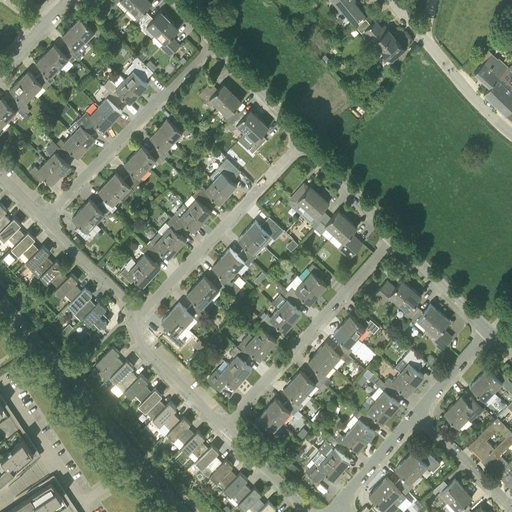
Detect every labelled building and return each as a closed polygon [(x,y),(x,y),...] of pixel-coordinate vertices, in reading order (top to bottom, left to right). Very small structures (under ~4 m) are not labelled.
[(138,24),(149,14),(145,9),(152,2),(149,0),(135,0),(128,8),(136,16),(133,19),(138,24)] [(342,29),(351,21),(352,22),(364,13),(352,0),(330,0),(340,12),(333,18),(342,29)] [(146,26),(154,34),(169,20),(160,11),(153,18),(149,14),(138,24),(143,29),(146,26)] [(97,35),(102,29),(92,19),(87,24),(80,17),(71,26),(86,40),(94,32),(97,35)] [(373,42),(385,32),(376,20),(371,25),(365,18),(356,26),(361,32),(364,29),(373,40),(373,41),(373,42)] [(163,43),(160,46),(169,55),(180,45),(171,36),(178,29),(169,20),(154,34),(163,43)] [(65,46),(76,57),(78,59),(83,54),(78,49),(86,40),(71,26),(62,35),(69,42),(65,46)] [(376,56),(382,51),(391,62),(405,50),(388,30),(385,32),(373,42),(377,47),(372,52),(376,56)] [(71,61),(76,57),(65,46),(61,50),(54,43),(45,52),(60,67),(68,59),(71,61)] [(39,73),(50,83),(54,78),(51,76),(60,67),(45,52),(36,61),(43,69),(39,73)] [(482,62),(474,71),(489,85),(483,92),(505,113),(511,105),(511,63),(509,66),(508,65),(498,57),(492,52),(482,62)] [(326,63),(330,60),(324,54),(321,57),(326,63)] [(124,78),(139,93),(148,84),(144,80),(153,71),(137,55),(132,60),(133,62),(125,70),(128,73),(124,78)] [(45,88),(50,83),(39,73),(35,77),(28,70),(19,79),(34,94),(42,85),(45,88)] [(130,102),(139,93),(124,78),(117,85),(110,78),(103,85),(107,89),(118,99),(123,95),(130,102)] [(13,100),(23,110),(28,105),(25,102),(34,94),(19,79),(10,88),(17,95),(13,100)] [(213,102),(217,106),(232,92),(223,83),(218,89),(210,81),(198,94),(210,106),(213,102)] [(98,105),(113,120),(121,111),(114,103),(118,99),(107,89),(103,94),(106,97),(98,105)] [(229,123),(239,112),(234,108),(241,101),(232,92),(217,106),(226,115),(223,118),(229,123)] [(27,113),(23,110),(13,100),(9,104),(1,97),(0,98),(0,113),(7,120),(16,112),(22,118),(27,113)] [(104,129),(113,120),(98,105),(90,114),(86,111),(81,116),(92,126),(96,122),(104,129)] [(238,126),(244,132),(259,117),(251,108),(245,114),(241,110),(239,112),(229,123),(225,127),(225,128),(228,127),(229,130),(238,126)] [(72,132),(87,147),(96,138),(88,130),(92,126),(81,116),(77,121),(80,124),(72,132)] [(182,132),(185,135),(190,130),(180,120),(175,125),(167,117),(159,126),(174,141),(182,132)] [(262,155),(272,144),(261,134),(268,126),(259,117),(244,132),(238,139),(247,148),(250,145),(251,146),(255,149),(262,155)] [(153,147),(164,157),(169,153),(166,150),(174,141),(159,126),(150,136),(157,143),(153,147)] [(78,156),(87,147),(72,132),(63,141),(60,138),(55,143),(66,153),(70,149),(78,156)] [(46,159),(61,174),(70,165),(62,157),(66,153),(55,143),(50,148),(53,151),(46,159)] [(159,162),(164,157),(153,147),(149,152),(141,144),(133,153),(148,168),(156,159),(159,162)] [(127,174),(138,184),(143,179),(140,177),(148,168),(133,153),(124,163),(132,170),(127,174)] [(52,183),(61,174),(46,159),(38,168),(34,165),(29,170),(40,180),(45,176),(52,183)] [(213,179),(228,193),(237,184),(229,177),(233,172),(223,162),(217,168),(220,171),(213,179)] [(125,198),(138,184),(127,174),(123,178),(116,171),(107,181),(122,195),(125,198)] [(219,202),(228,193),(213,179),(205,187),(201,184),(197,189),(208,200),(212,195),(219,202)] [(101,201),(111,212),(117,206),(114,203),(122,195),(107,181),(98,189),(106,197),(101,201)] [(302,204),(306,208),(320,193),(310,184),(303,192),(299,187),(289,198),(299,207),(302,204)] [(187,206),(202,220),(211,211),(203,204),(208,200),(197,189),(192,195),(195,197),(187,206)] [(317,224),(328,214),(322,209),(329,201),(320,193),(306,208),(315,216),(312,219),(317,224)] [(116,216),(111,212),(101,201),(97,206),(90,198),(81,207),(96,222),(104,213),(107,216),(108,216),(112,220),(116,216)] [(0,229),(10,219),(3,212),(7,209),(0,202),(0,229)] [(194,230),(202,220),(187,206),(184,202),(175,212),(171,217),(182,227),(186,223),(194,230)] [(86,239),(91,233),(88,230),(96,222),(81,207),(72,216),(80,224),(75,228),(86,239)] [(327,227),(334,233),(348,218),(338,209),(331,217),(328,214),(317,224),(314,227),(321,233),(327,227)] [(15,244),(24,233),(17,227),(21,223),(14,216),(10,219),(0,229),(0,235),(4,240),(8,237),(15,244)] [(184,229),(182,227),(171,217),(166,223),(169,226),(162,234),(177,248),(186,239),(180,234),(184,229)] [(340,244),(345,249),(355,238),(350,234),(357,226),(348,218),(334,233),(343,241),(340,244)] [(273,237),(278,232),(267,222),(263,226),(255,219),(246,229),(262,243),(270,234),(273,237)] [(241,249),(252,259),(257,254),(254,251),(262,243),(246,229),(238,238),(245,245),(241,249)] [(29,258),(39,248),(32,241),(35,237),(28,230),(24,233),(15,244),(11,247),(19,254),(22,251),(29,258)] [(168,257),(177,248),(162,234),(161,234),(158,231),(146,244),(159,257),(163,252),(168,257)] [(43,272),(53,262),(46,255),(50,251),(42,244),(39,248),(29,258),(26,261),(33,268),(36,265),(43,272)] [(136,261),(152,275),(160,266),(155,261),(159,257),(146,244),(140,250),(144,253),(136,261)] [(247,264),(252,259),(241,249),(237,254),(230,247),(221,256),(236,270),(244,262),(247,264)] [(216,277),(226,287),(234,294),(241,286),(233,279),(231,282),(228,279),(236,270),(221,256),(212,265),(220,272),(216,277)] [(57,286),(67,276),(60,269),(64,265),(57,258),(53,262),(43,272),(40,275),(47,282),(50,279),(57,286)] [(143,285),(152,275),(136,261),(128,269),(125,266),(120,272),(131,282),(135,277),(143,285)] [(303,279),(318,293),(327,284),(319,277),(323,272),(312,262),(307,268),(310,270),(303,279)] [(71,300),(81,290),(74,283),(78,279),(71,272),(67,276),(57,286),(54,289),(61,296),(64,293),(71,300)] [(222,292),(226,287),(216,277),(212,281),(204,274),(195,283),(211,297),(219,289),(222,292)] [(389,295),(398,303),(412,287),(402,278),(395,286),(386,279),(373,294),(383,302),(389,295)] [(310,303),(318,293),(303,279),(295,288),(292,285),(287,290),(298,300),(302,295),(310,303)] [(190,304),(201,314),(206,309),(203,306),(211,297),(195,283),(187,293),(194,300),(190,304)] [(82,317),(96,304),(89,297),(92,293),(85,286),(81,290),(71,300),(68,303),(75,310),(74,312),(80,318),(82,317)] [(409,318),(419,307),(414,303),(421,295),(412,287),(398,303),(407,310),(404,313),(409,318)] [(278,307),(293,321),(302,311),(294,304),(298,300),(287,290),(282,295),(285,298),(278,307)] [(106,325),(106,323),(110,319),(103,311),(106,307),(105,301),(100,301),(99,300),(96,304),(82,317),(90,324),(93,321),(101,329),(104,325),(106,325)] [(196,319),(201,314),(190,304),(186,308),(179,301),(170,311),(185,325),(193,316),(196,319)] [(417,319),(426,327),(440,311),(430,303),(423,311),(419,307),(409,318),(410,319),(407,322),(410,324),(413,321),(414,322),(417,319)] [(285,330),(293,321),(278,307),(269,316),(264,312),(260,316),(262,318),(273,328),(277,323),(285,330)] [(180,346),(185,341),(177,334),(185,325),(170,311),(161,320),(169,327),(165,332),(180,346)] [(437,343),(436,344),(441,349),(452,336),(442,328),(449,320),(440,311),(426,327),(436,335),(433,339),(437,343)] [(342,323),(357,337),(365,328),(368,331),(370,330),(373,333),(379,327),(370,319),(368,321),(361,314),(357,319),(350,313),(342,323)] [(253,335),(268,349),(277,339),(269,332),(273,328),(262,318),(257,323),(260,326),(253,335)] [(337,343),(348,354),(352,349),(349,346),(357,337),(342,323),(333,332),(341,339),(337,343)] [(260,358),(268,349),(253,335),(245,344),(242,341),(237,346),(248,356),(252,351),(260,358)] [(353,358),(348,354),(337,343),(333,348),(325,341),(317,350),(332,364),(340,356),(348,363),(353,358)] [(106,379),(110,375),(123,362),(116,355),(120,351),(113,344),(96,361),(103,368),(99,371),(106,379)] [(228,363),(243,377),(252,367),(244,360),(248,356),(237,346),(236,344),(229,351),(234,356),(228,363)] [(324,374),(328,370),(332,364),(317,350),(308,360),(316,367),(312,371),(326,386),(331,380),(324,374)] [(400,370),(415,384),(424,374),(416,368),(420,363),(409,353),(404,359),(407,361),(400,370)] [(127,386),(137,376),(130,369),(134,365),(127,358),(123,362),(110,375),(117,382),(120,379),(127,386)] [(235,386),(243,377),(228,363),(219,372),(216,369),(208,379),(218,389),(227,379),(235,386)] [(502,382),(511,392),(511,381),(499,369),(495,374),(487,367),(478,376),(494,391),(502,382)] [(322,390),(326,386),(312,371),(308,376),(300,369),(292,378),(308,393),(315,384),(322,390)] [(407,394),(415,384),(400,370),(392,379),(389,376),(384,382),(395,392),(399,387),(407,394)] [(142,400),(152,390),(144,383),(148,379),(141,372),(137,376),(127,386),(124,389),(131,396),(135,393),(142,400)] [(473,396),(484,407),(488,402),(485,399),(494,391),(478,376),(470,385),(477,392),(473,396)] [(287,399),(298,410),(303,404),(300,401),(308,393),(292,378),(283,388),(291,395),(287,399)] [(375,399),(391,412),(399,403),(391,396),(395,392),(384,382),(380,378),(375,383),(383,389),(375,399)] [(117,383),(112,388),(119,395),(124,390),(117,383)] [(153,417),(166,404),(159,397),(162,394),(155,386),(152,390),(142,400),(139,403),(153,417)] [(484,407),(473,396),(471,394),(466,398),(461,393),(452,403),(467,418),(470,421),(484,407)] [(293,415),(298,410),(287,399),(283,404),(275,397),(267,406),(283,421),(290,412),(293,415)] [(383,422),(391,412),(375,399),(367,407),(364,404),(360,409),(371,419),(375,415),(383,422)] [(511,410),(511,399),(506,405),(498,414),(501,417),(510,409),(511,411),(511,410)] [(170,428),(180,418),(173,411),(176,408),(169,401),(166,404),(153,417),(159,424),(163,421),(170,428)] [(457,434),(462,429),(459,426),(467,418),(452,403),(443,412),(451,419),(447,424),(457,434)] [(6,406),(0,410),(0,417),(10,411),(6,406)] [(273,437),(278,432),(275,429),(283,421),(267,406),(258,416),(266,423),(262,427),(273,437)] [(324,411),(321,408),(311,419),(314,421),(324,411)] [(350,426),(366,440),(374,431),(367,424),(371,419),(360,409),(355,415),(358,418),(350,426)] [(10,411),(0,417),(0,424),(13,416),(10,411)] [(184,442),(194,432),(187,425),(191,422),(184,415),(180,418),(170,428),(167,431),(174,438),(177,435),(184,442)] [(13,416),(0,424),(0,427),(2,431),(16,421),(13,416)] [(482,458),(494,447),(486,439),(498,428),(505,436),(511,430),(497,416),(467,445),(471,450),(473,448),(482,458)] [(16,421),(2,431),(6,436),(20,426),(16,421)] [(20,426),(6,436),(9,441),(23,431),(20,426)] [(358,450),(366,440),(350,426),(343,435),(339,433),(335,438),(346,448),(350,443),(358,450)] [(198,457),(208,446),(201,439),(205,436),(198,429),(194,432),(184,442),(181,445),(188,452),(191,449),(198,457)] [(496,473),(508,461),(500,453),(511,442),(511,431),(511,430),(505,436),(494,447),(482,458),(481,459),(485,464),(487,463),(496,473)] [(23,431),(9,441),(12,446),(26,436),(23,431)] [(28,459),(33,454),(23,438),(15,445),(9,451),(3,456),(15,471),(21,465),(28,459)] [(326,455),(342,469),(350,459),(342,452),(346,448),(335,438),(330,443),(333,446),(326,455)] [(212,471),(223,461),(215,453),(219,450),(212,443),(208,446),(198,457),(195,459),(202,467),(205,463),(212,471)] [(427,465),(430,468),(436,463),(425,452),(421,457),(413,449),(404,458),(419,473),(427,465)] [(333,478),(342,469),(326,455),(318,464),(315,461),(310,467),(321,476),(326,471),(333,478)] [(0,470),(7,478),(15,471),(3,456),(0,458),(0,470)] [(227,485),(237,475),(230,468),(233,464),(226,457),(223,461),(212,471),(209,474),(216,481),(220,477),(227,485)] [(510,487),(511,485),(511,457),(508,461),(496,473),(495,474),(499,479),(501,477),(510,487)] [(398,479),(409,489),(414,485),(411,482),(419,473),(404,458),(395,467),(403,475),(398,479)] [(241,499),(251,489),(244,482),(247,478),(240,471),(237,475),(227,485),(223,488),(230,495),(234,491),(241,499)] [(404,494),(409,489),(398,479),(394,483),(387,476),(378,485),(392,500),(401,491),(404,494)] [(440,492),(448,501),(464,487),(455,477),(447,484),(443,480),(432,489),(437,495),(440,492)] [(56,501),(62,497),(52,482),(46,486),(41,489),(38,491),(31,496),(41,511),(49,506),(56,501)] [(254,511),(255,511),(265,503),(258,496),(262,492),(255,485),(251,489),(241,499),(238,502),(245,509),(248,505),(254,511)] [(377,511),(385,511),(387,511),(384,508),(392,500),(378,485),(369,493),(376,501),(371,505),(377,511)] [(463,511),(469,508),(471,506),(467,501),(472,496),(464,487),(448,501),(456,510),(453,511),(463,511)] [(65,495),(51,504),(54,509),(68,500),(65,495)] [(28,511),(40,511),(41,511),(31,496),(22,502),(28,511)] [(274,511),(272,510),(276,506),(269,499),(265,503),(255,511),(274,511)] [(68,500),(54,509),(56,511),(61,511),(72,505),(68,500)] [(15,511),(28,511),(22,502),(12,508),(15,511)]
